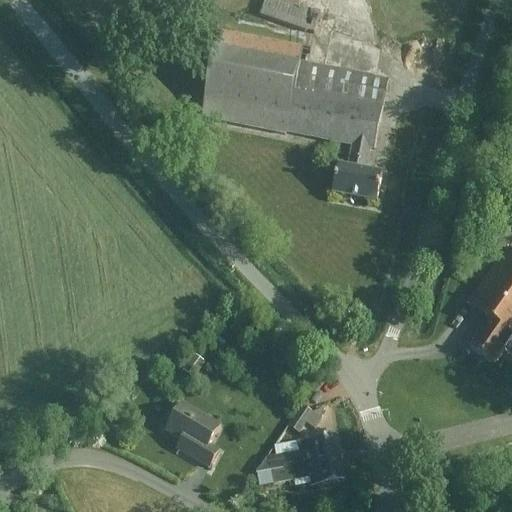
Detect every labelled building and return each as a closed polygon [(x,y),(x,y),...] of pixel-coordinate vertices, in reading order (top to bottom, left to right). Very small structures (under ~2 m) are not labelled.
[(285,0),(272,0),(267,15),(321,34),(328,15),(285,0)] [(376,150),(391,80),(302,63),(305,49),(221,33),(204,119),(288,135),(288,133),(354,146),(350,169),(340,167),(335,194),(378,203),(384,175),(366,172),(371,150),(376,150)] [(511,249),(510,248),(469,305),(490,321),(471,348),(495,366),(511,342),(511,249)] [(183,373),(194,380),(206,364),(195,356),(183,373)] [(185,454),(210,469),(220,452),(211,447),(221,427),(183,405),(167,433),(190,446),(185,454)] [(313,415),(302,407),(288,428),(299,435),(306,425),(313,415)] [(306,425),(315,431),(322,421),(322,411),(313,415),(306,425)] [(299,454),(268,459),(257,475),(271,472),(341,460),(337,438),(314,442),(314,443),(304,445),(298,446),(299,454)] [(341,460),(271,472),(274,486),(296,482),(296,480),(310,477),(312,487),(322,486),(345,482),(341,460)]
